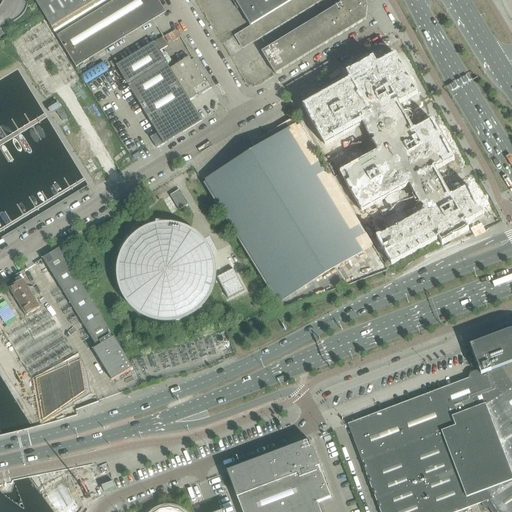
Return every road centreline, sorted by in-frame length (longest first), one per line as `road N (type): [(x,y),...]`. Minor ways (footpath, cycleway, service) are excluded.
road 1 (secondary): [(451,272),(188,389),(0,447)]
road 2 (secondary): [(166,418),(511,281)]
road 3 (unclassified): [(0,263),(244,113)]
road 4 (unclassified): [(309,405),(312,423),(114,497),(96,511)]
road 5 (unclassified): [(511,318),(309,405)]
road 6 (primary): [(416,0),(511,157)]
road 7 (secondary): [(0,463),(166,418)]
road 8 (unclassified): [(244,113),(389,24)]
road 9 (secondary): [(166,418),(206,421),(287,393),(309,405)]
road 10 (unclassified): [(244,113),(175,0)]
